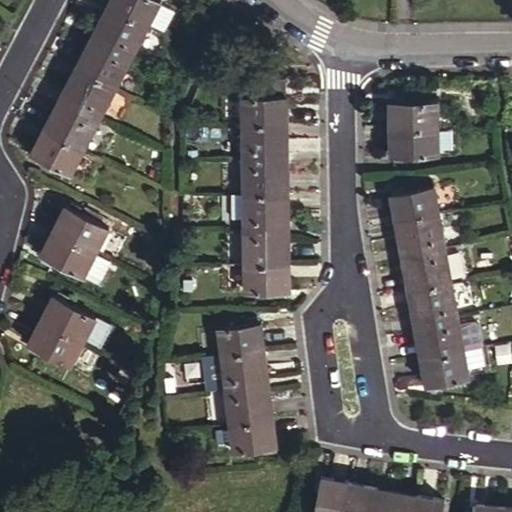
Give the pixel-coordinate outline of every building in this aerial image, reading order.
[(111,0),(110,3),(147,23),(158,0),(111,0)] [(94,33),(131,53),(147,23),(110,3),(94,33)] [(94,33),(77,65),(114,84),(131,53),(94,33)] [(114,84),(77,65),(61,96),(98,115),(114,84)] [(243,95),(243,124),(285,124),(285,95),(243,95)] [(61,96),(45,127),(82,147),(98,115),(61,96)] [(389,100),(389,127),(436,127),(436,100),(389,100)] [(285,124),(243,124),(244,158),(285,158),(285,124)] [(82,147),(45,127),(31,152),(68,172),(82,147)] [(436,127),(389,127),(389,155),(436,154),(436,127)] [(244,158),(244,194),(285,193),(285,158),(244,158)] [(395,220),(437,212),(432,185),(390,192),(395,220)] [(285,193),(244,194),(244,229),(285,229),(285,193)] [(66,203),(53,228),(95,249),(107,225),(66,203)] [(395,220),(401,255),(444,248),(437,212),(395,220)] [(95,249),(53,228),(41,251),(82,273),(95,249)] [(244,229),(245,263),(286,263),(285,229),(244,229)] [(444,248),(401,255),(408,290),(450,282),(444,248)] [(286,263),(245,263),(245,291),(286,290),(286,263)] [(408,290),(414,324),(457,316),(450,282),(408,290)] [(40,318),(82,338),(94,313),(53,292),(40,318)] [(457,316),(414,324),(420,358),(463,351),(457,316)] [(70,362),(82,338),(40,318),(28,343),(70,362)] [(217,327),(221,355),(262,350),(258,322),(217,327)] [(262,350),(221,355),(225,390),(266,385),(262,350)] [(463,351),(420,358),(425,385),(468,377),(463,351)] [(225,390),(230,424),(271,419),(266,385),(225,390)] [(271,419),(230,424),(234,450),(274,444),(271,419)] [(340,511),(346,483),(320,478),(311,511),(340,511)] [(376,511),(381,490),(346,483),(340,511),(376,511)] [(410,511),(414,497),(381,490),(376,511),(410,511)] [(440,511),(442,502),(414,497),(410,511),(440,511)]
